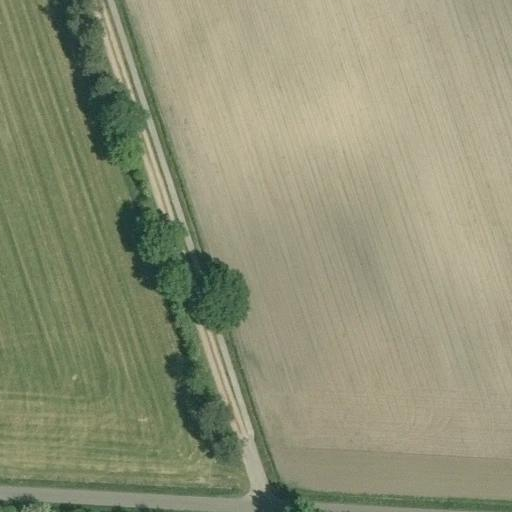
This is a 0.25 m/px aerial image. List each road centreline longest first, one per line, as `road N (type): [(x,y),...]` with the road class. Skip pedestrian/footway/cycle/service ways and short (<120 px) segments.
road 1 (track): [(100,0),(268,509)]
road 2 (unclassified): [(268,509),(0,492)]
